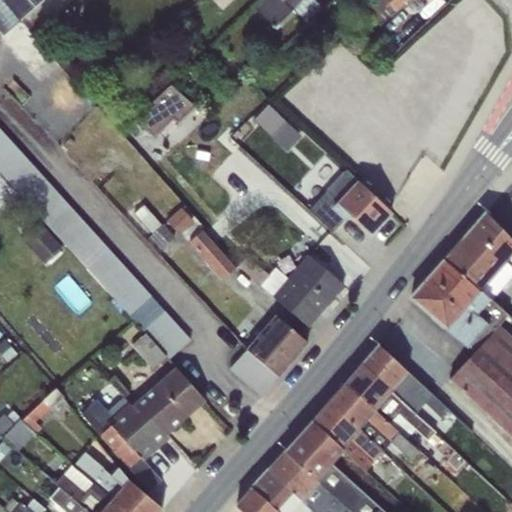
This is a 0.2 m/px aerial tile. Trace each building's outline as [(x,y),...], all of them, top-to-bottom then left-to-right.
[(0,0),(19,21),(42,0),(0,0)] [(19,21),(0,0),(0,32),(3,35),(19,21)] [(260,0),(253,7),(272,27),(292,9),(301,0),(260,0)] [(313,0),(301,0),(292,9),(306,24),(321,7),(313,0)] [(375,0),(369,7),(365,10),(379,25),(406,0),(423,0),(425,2),(427,0),(375,0)] [(386,38),(366,57),(376,66),(395,48),(386,38)] [(219,46),(203,59),(213,69),(228,56),(219,46)] [(75,51),(65,61),(77,72),(87,62),(75,51)] [(172,84),(138,117),(155,135),(173,118),(177,121),(193,107),(172,84)] [(268,106),(255,120),(287,151),(300,137),(268,106)] [(0,174),(144,333),(165,356),(168,360),(189,339),(0,129),(0,174)] [(345,171),(326,191),(337,201),(356,181),(345,171)] [(337,201),(326,191),(308,210),(309,211),(331,232),(343,219),(344,220),(349,215),(370,234),(390,213),(356,181),(337,201)] [(180,207),(165,220),(178,235),(193,221),(180,207)] [(511,242),(485,212),(443,261),(488,298),(511,270),(511,242)] [(38,222),(20,238),(44,264),(62,247),(38,222)] [(162,224),(149,236),(160,249),(174,237),(162,224)] [(235,267),(202,230),(187,243),(221,280),(235,267)] [(246,257),(238,264),(307,327),(343,284),(307,254),(287,278),(275,268),(268,275),(246,257)] [(488,298),(443,261),(410,298),(473,351),(497,326),(478,308),(488,298)] [(497,326),(499,323),(506,316),(488,298),(478,308),(497,326)] [(275,315),(246,349),(277,377),(307,342),(275,315)] [(473,351),(448,378),(511,437),(511,335),(499,323),(497,326),(473,351)] [(144,333),(130,345),(151,368),(165,356),(144,333)] [(390,391),(408,372),(378,344),(360,363),(390,391)] [(277,377),(246,349),(229,369),(260,396),(277,377)] [(360,363),(343,382),(407,439),(415,430),(427,441),(428,439),(437,446),(443,440),(414,413),(390,391),(360,363)] [(174,367),(137,400),(166,434),(205,400),(174,367)] [(408,372),(390,391),(414,413),(423,403),(439,418),(448,409),(408,372)] [(343,382),(330,400),(382,451),(389,443),(409,462),(420,451),(407,439),(343,382)] [(57,389),(22,421),(34,432),(36,433),(41,428),(35,422),(63,397),(57,389)] [(166,434),(137,400),(130,406),(128,403),(112,417),(97,399),(81,413),(148,492),(161,481),(140,457),(166,434)] [(330,400),(312,421),(343,450),(365,470),(382,451),(330,400)] [(228,407),(229,411),(235,413),(238,409),(237,404),(237,403),(232,402),(231,402),(228,406),(228,407)] [(3,414),(0,417),(0,434),(1,436),(19,418),(12,411),(6,417),(3,414)] [(34,432),(22,421),(3,439),(17,450),(34,432)] [(312,421),(284,452),(350,511),(383,511),(332,464),(343,450),(312,421)] [(2,440),(0,442),(0,462),(12,450),(2,440)] [(84,452),(72,465),(126,511),(158,511),(162,508),(131,481),(119,465),(110,476),(84,452)] [(350,511),(284,452),(268,470),(313,511),(350,511)] [(126,511),(72,465),(55,484),(59,486),(88,511),(126,511)] [(313,511),(268,470),(251,488),(276,511),(313,511)] [(88,511),(59,486),(50,498),(65,511),(88,511)] [(276,511),(251,488),(235,505),(235,506),(241,511),(276,511)] [(33,498),(25,507),(30,511),(43,511),(46,509),(33,498)] [(30,511),(19,502),(11,511),(30,511)]
